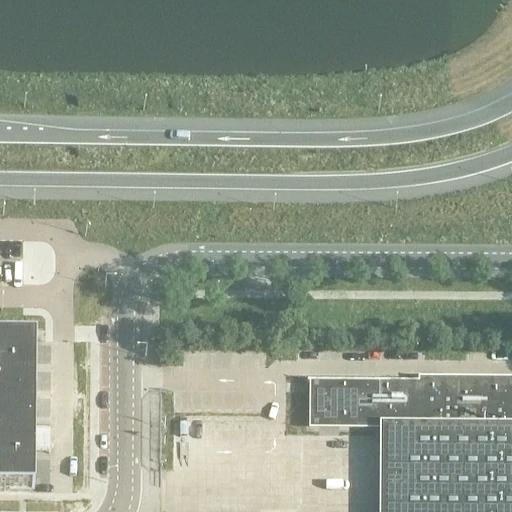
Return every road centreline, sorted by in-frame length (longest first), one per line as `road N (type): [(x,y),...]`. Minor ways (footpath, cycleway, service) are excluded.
road 1 (motorway): [(511,97),(383,136),(0,133)]
road 2 (motorway): [(0,180),(379,189),(511,154)]
road 3 (secondary): [(117,511),(128,297),(150,268),(262,259)]
road 4 (secondary): [(511,260),(262,259)]
road 5 (unknown): [(55,298),(53,498)]
road 6 (unknown): [(126,379),(321,371)]
